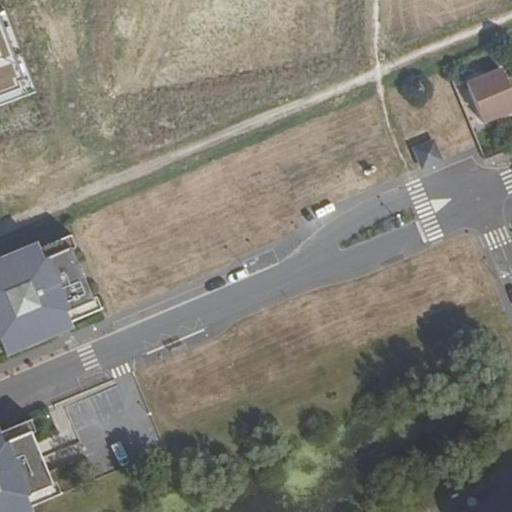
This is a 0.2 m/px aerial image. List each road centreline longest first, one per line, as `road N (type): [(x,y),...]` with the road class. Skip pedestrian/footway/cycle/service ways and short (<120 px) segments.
road 1 (track): [(511,16),(0,230)]
road 2 (residential): [(0,394),(301,273),(386,224),(477,188)]
